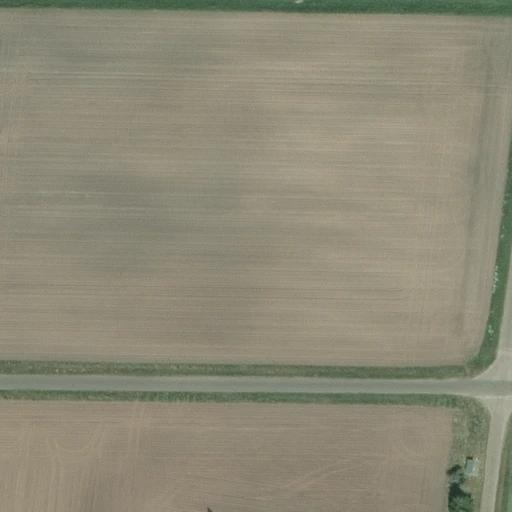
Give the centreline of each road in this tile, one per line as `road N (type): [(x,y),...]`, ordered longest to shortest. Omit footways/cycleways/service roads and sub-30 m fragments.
road 1 (unclassified): [(0,382),(502,388)]
road 2 (unclassified): [(502,388),(487,511)]
